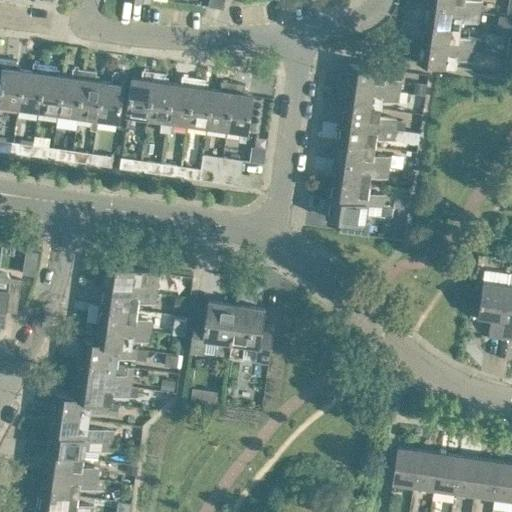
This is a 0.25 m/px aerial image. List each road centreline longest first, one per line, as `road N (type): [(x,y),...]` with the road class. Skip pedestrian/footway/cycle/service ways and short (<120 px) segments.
road 1 (tertiary): [(511,402),(435,371),(276,249)]
road 2 (residential): [(276,249),(306,31)]
road 3 (residential): [(306,31),(127,34),(95,24)]
road 4 (tertiary): [(276,249),(202,224),(75,206)]
road 5 (residential): [(75,206),(49,298),(12,378)]
